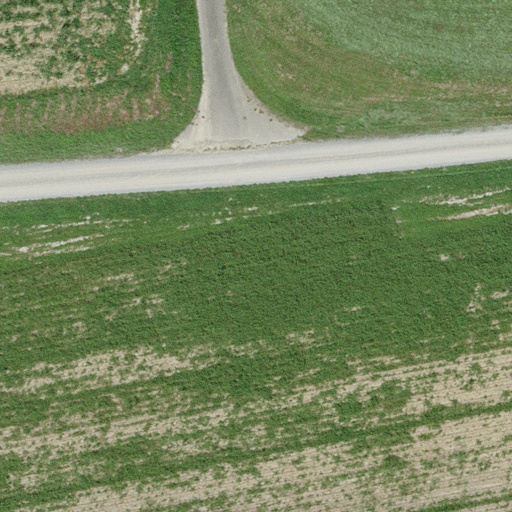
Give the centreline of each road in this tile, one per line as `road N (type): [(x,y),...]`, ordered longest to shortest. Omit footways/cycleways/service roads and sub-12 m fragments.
road 1 (track): [(511,154),(0,193)]
road 2 (track): [(212,0),(228,176)]
